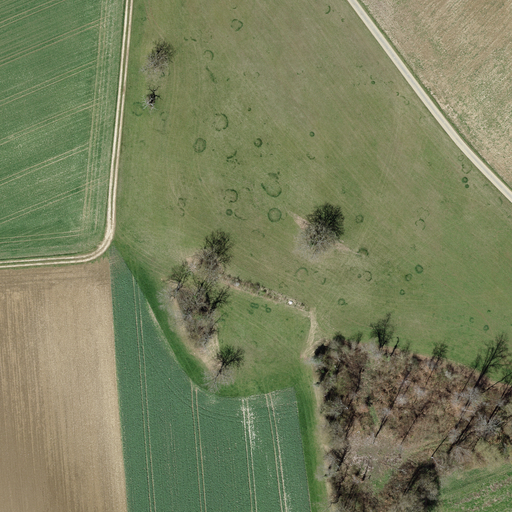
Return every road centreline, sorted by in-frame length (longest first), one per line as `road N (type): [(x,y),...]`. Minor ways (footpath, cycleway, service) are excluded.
road 1 (track): [(0,263),(77,257),(102,246),(126,0)]
road 2 (unclassified): [(511,199),(442,128),(347,0)]
